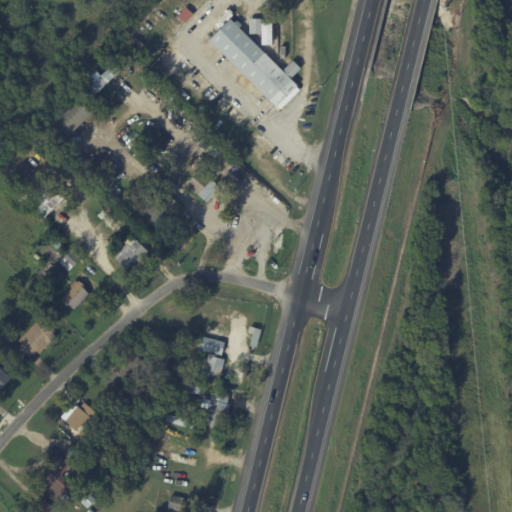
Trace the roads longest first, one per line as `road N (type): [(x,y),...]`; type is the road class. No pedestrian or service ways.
road 1 (trunk): [(295,511),(403,79)]
road 2 (residential): [(345,307),(195,276),(112,329),(0,442)]
road 3 (trunk): [(357,64),(300,297)]
road 4 (trunk): [(300,297),(247,511)]
